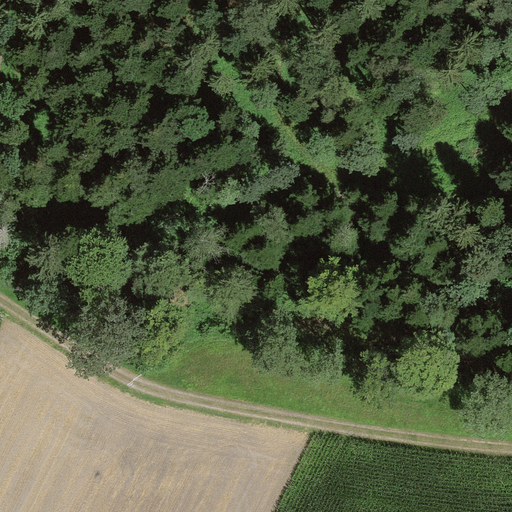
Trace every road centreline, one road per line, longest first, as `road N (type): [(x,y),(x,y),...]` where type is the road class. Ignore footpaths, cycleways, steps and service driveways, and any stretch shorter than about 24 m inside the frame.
road 1 (track): [(511,447),(426,441),(146,388),(0,300)]
road 2 (track): [(292,0),(271,70),(274,110),(405,274),(433,288),(511,298)]
